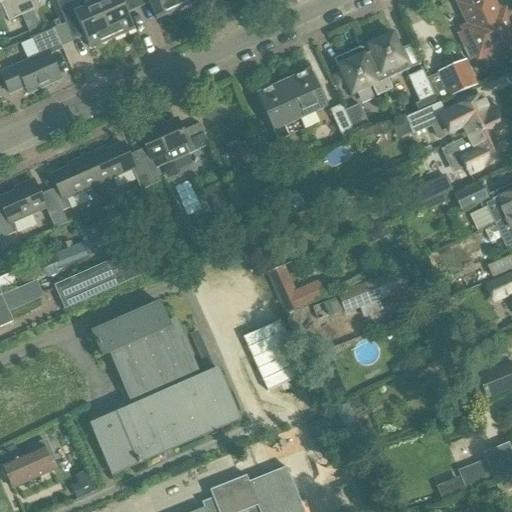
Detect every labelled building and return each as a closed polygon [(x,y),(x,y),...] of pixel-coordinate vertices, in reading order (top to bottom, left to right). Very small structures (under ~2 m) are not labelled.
[(22,17),(14,0),(0,0),(0,4),(9,23),(14,20),(22,17)] [(14,0),(22,17),(35,11),(30,0),(14,0)] [(93,0),(81,0),(78,2),(78,1),(71,5),(68,0),(61,0),(55,3),(69,34),(81,29),(90,50),(112,40),(96,4),(93,0)] [(135,5),(133,0),(104,0),(96,4),(112,40),(134,31),(124,10),(135,5)] [(172,0),(133,0),(135,5),(145,0),(146,0),(156,21),(178,11),(172,0)] [(172,0),(178,11),(200,1),(198,0),(172,0)] [(470,62),(479,58),(479,59),(511,44),(511,41),(506,29),(511,27),(505,14),(498,17),(490,0),(476,0),(463,6),(470,22),(469,22),(468,24),(470,30),(467,31),(467,32),(459,36),(470,62)] [(28,96),(61,82),(50,57),(63,52),(54,31),(33,41),(41,58),(1,76),(10,96),(25,89),(28,96)] [(362,49),(383,95),(390,91),(386,81),(408,71),(391,35),(362,49)] [(335,61),(340,72),(331,77),(337,92),(347,87),(351,97),(372,88),(376,98),(383,95),(362,49),(335,61)] [(466,61),(437,74),(448,99),(476,87),(466,61)] [(420,103),(434,96),(423,71),(408,77),(420,103)] [(310,72),(283,84),(299,120),(326,108),(310,72)] [(299,120),(283,84),(256,97),(272,132),(276,141),(286,136),(282,128),(299,120)] [(469,137),(501,122),(497,111),(489,115),(483,100),(458,110),(457,109),(445,114),(440,104),(407,117),(413,133),(432,125),(438,139),(449,135),(453,144),(469,137)] [(353,133),(344,113),(341,106),(328,112),(343,143),(353,135),(353,133)] [(358,106),(344,113),(353,133),(368,127),(358,106)] [(155,171),(188,156),(208,147),(198,125),(181,133),(176,121),(158,129),(157,127),(138,135),(144,149),(145,149),(155,171)] [(469,137),(453,144),(453,145),(442,149),(444,153),(442,154),(448,169),(450,168),(451,171),(455,170),(456,172),(463,169),(466,176),(507,159),(500,140),(505,138),(499,123),(501,122),(469,137)] [(104,151),(85,159),(97,185),(130,170),(136,182),(143,179),(147,188),(160,183),(155,171),(145,149),(144,149),(127,157),(122,145),(105,153),(104,151)] [(272,163),(286,162),(278,145),(266,151),(272,163)] [(55,189),(38,196),(44,209),(53,229),(64,224),(60,213),(68,209),(64,200),(97,185),(85,159),(67,167),(68,169),(50,177),(55,189)] [(230,176),(234,184),(239,182),(236,173),(230,176)] [(274,179),(236,197),(250,227),(271,217),(272,219),(282,214),(276,202),(283,199),(274,179)] [(38,196),(32,182),(13,191),(14,193),(0,199),(0,208),(2,213),(0,213),(0,239),(14,233),(10,224),(44,209),(38,196)] [(511,185),(495,193),(489,195),(485,186),(482,187),(480,184),(478,185),(477,182),(454,192),(456,195),(454,195),(462,212),(480,204),(482,209),(487,207),(495,226),(511,218),(511,185)] [(159,186),(132,198),(137,212),(139,211),(143,222),(162,215),(157,204),(165,201),(159,186)] [(90,258),(126,241),(115,216),(79,233),(83,243),(26,265),(27,266),(18,270),(24,286),(31,283),(90,258)] [(511,218),(495,226),(495,227),(485,232),(491,243),(501,239),(506,251),(511,248),(511,218)] [(65,310),(172,263),(161,239),(55,286),(65,310)] [(414,250),(404,254),(408,264),(418,260),(414,250)] [(492,279),(511,269),(511,256),(487,267),(492,279)] [(420,274),(432,269),(428,258),(416,262),(420,274)] [(285,316),(326,298),(319,281),(295,292),(284,266),(267,274),(285,316)] [(398,271),(337,294),(345,315),(360,309),(364,319),(382,311),(379,302),(406,292),(398,271)] [(339,284),(342,290),(365,281),(362,274),(339,284)] [(511,274),(492,284),(498,298),(511,292),(511,274)] [(0,328),(14,322),(2,296),(0,296),(0,328)] [(219,372),(209,377),(201,380),(175,322),(169,325),(159,304),(92,334),(103,358),(110,355),(135,413),(120,420),(118,415),(92,427),(113,476),(240,420),(219,372)] [(280,326),(245,341),(268,395),(303,380),(280,326)] [(476,362),(469,346),(450,355),(457,370),(476,362)] [(333,358),(315,364),(328,403),(347,396),(333,358)] [(479,380),(486,400),(511,389),(511,363),(511,362),(477,376),(479,380)] [(398,365),(390,368),(393,375),(401,372),(398,365)] [(312,378),(301,382),(306,393),(316,389),(312,378)] [(486,400),(479,380),(456,389),(464,409),(486,400)] [(317,391),(306,395),(310,405),(321,401),(317,391)] [(306,426),(315,449),(338,439),(329,417),(306,426)] [(496,484),(511,476),(511,451),(509,444),(483,454),(486,460),(458,472),(467,494),(495,482),(496,484)] [(11,491),(54,472),(43,447),(19,458),(15,447),(0,453),(0,456),(3,464),(0,466),(11,491)] [(304,511),(288,470),(251,484),(248,477),(211,491),(216,505),(197,511),(304,511)] [(511,476),(496,484),(500,494),(511,488),(511,476)]
